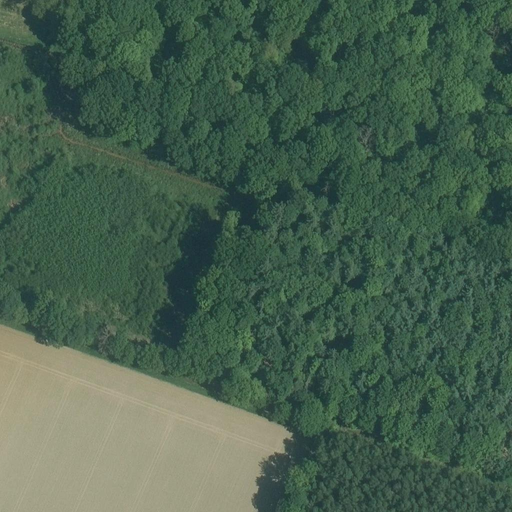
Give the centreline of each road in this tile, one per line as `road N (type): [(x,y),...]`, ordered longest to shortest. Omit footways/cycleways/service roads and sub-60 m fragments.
road 1 (track): [(327,418),(0,305)]
road 2 (track): [(283,511),(327,418),(511,479)]
